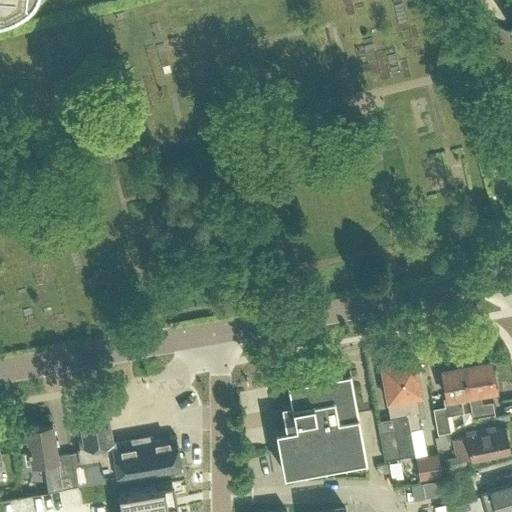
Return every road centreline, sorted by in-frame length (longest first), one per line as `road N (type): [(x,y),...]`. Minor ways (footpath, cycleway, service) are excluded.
road 1 (unclassified): [(213,332),(511,278)]
road 2 (unclassified): [(0,370),(213,332)]
road 3 (residential): [(221,511),(213,332)]
